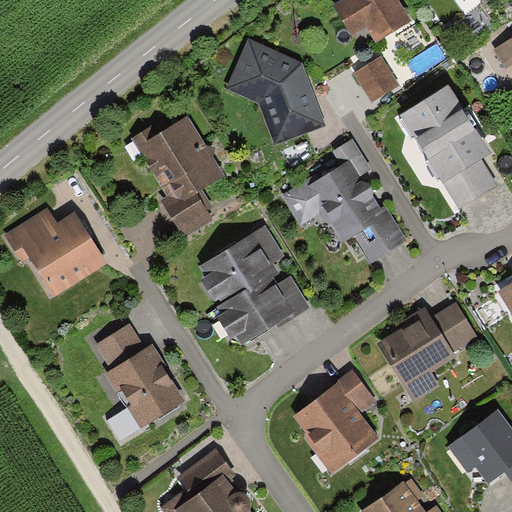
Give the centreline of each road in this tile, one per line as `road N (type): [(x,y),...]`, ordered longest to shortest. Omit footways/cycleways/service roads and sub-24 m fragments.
road 1 (residential): [(511,237),(440,256),(257,392),(246,434),(301,511)]
road 2 (tertiary): [(218,0),(0,175)]
road 3 (track): [(115,511),(0,333)]
